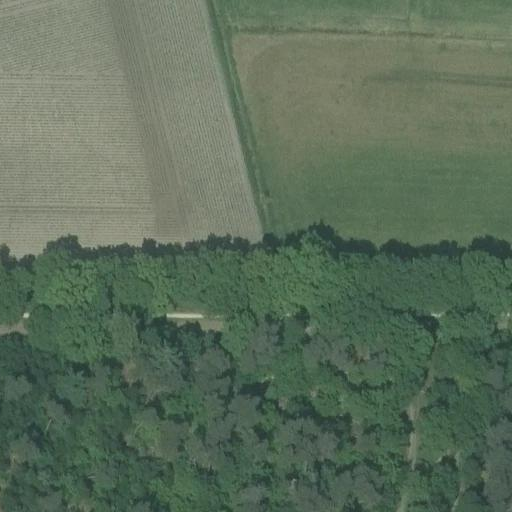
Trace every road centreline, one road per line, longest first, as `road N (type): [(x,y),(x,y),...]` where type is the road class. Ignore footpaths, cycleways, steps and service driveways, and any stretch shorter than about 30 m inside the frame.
road 1 (track): [(0,333),(433,322)]
road 2 (track): [(409,511),(432,404),(433,322)]
